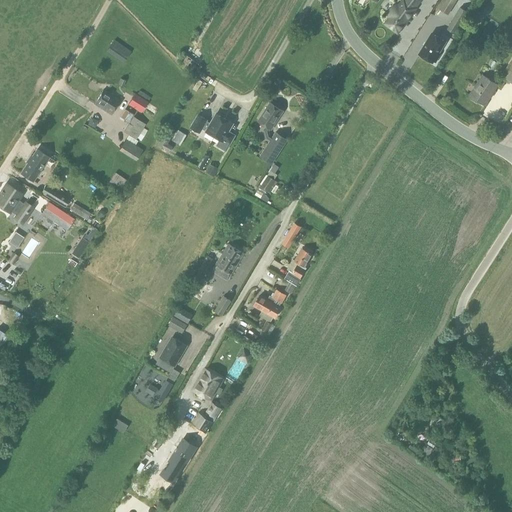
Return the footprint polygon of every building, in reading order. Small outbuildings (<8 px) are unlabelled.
[(386,13),(385,17),(382,22),(394,31),(417,0),(398,0),(397,1),(395,1),(393,3),(390,5),(388,7),(386,11),(386,13)] [(446,15),(455,0),(443,0),(438,9),(446,15)] [(466,12),(460,8),(448,29),(453,33),(466,12)] [(432,33),(419,54),(432,62),(433,61),(435,62),(440,54),(438,53),(445,41),(432,33)] [(123,62),(130,52),(114,41),(107,50),(123,62)] [(511,59),(500,77),(511,84),(511,59)] [(485,105),(498,85),(482,75),(469,95),(485,105)] [(124,87),(127,81),(121,78),(118,84),(124,87)] [(111,115),(120,100),(104,89),(94,104),(111,115)] [(141,112),(148,102),(135,95),(129,104),(141,112)] [(271,130),(283,111),(270,103),(258,121),(271,130)] [(125,109),(120,118),(128,123),(133,114),(125,109)] [(201,134),(209,121),(199,115),(191,129),(201,134)] [(136,139),(145,124),(135,117),(125,132),(136,139)] [(237,136),(229,132),(234,125),(226,120),(218,132),(216,131),(210,139),(227,150),(232,141),(233,142),(237,136)] [(251,140),(262,145),(268,131),(258,126),(251,140)] [(179,130),(173,137),(180,143),(186,136),(179,130)] [(272,165),(288,140),(276,132),(259,157),(272,165)] [(130,135),(120,150),(136,160),(143,150),(136,146),(139,141),(136,139),(130,135)] [(165,136),(158,146),(164,149),(168,144),(171,139),(165,136)] [(92,142),(85,150),(103,162),(113,150),(108,147),(105,150),(92,142)] [(32,181),(48,157),(37,149),(21,174),(32,181)] [(216,175),(221,167),(203,157),(199,165),(210,170),(209,172),(216,175)] [(121,189),(127,181),(115,173),(110,181),(121,189)] [(268,191),(275,180),(268,176),(261,187),(268,191)] [(0,205),(10,212),(22,195),(6,184),(0,193),(0,205)] [(65,207),(69,200),(47,187),(43,194),(65,207)] [(50,202),(42,214),(49,218),(53,221),(66,230),(74,218),(50,202)] [(24,220),(32,207),(25,203),(17,216),(24,220)] [(87,220),(91,214),(74,204),(70,210),(87,220)] [(292,228),(282,243),(289,247),(298,231),(301,226),(295,222),(292,228)] [(79,257),(89,242),(82,237),(72,252),(79,257)] [(231,274),(244,253),(229,244),(216,265),(231,274)] [(284,278),(291,282),(295,285),(305,270),(306,271),(308,268),(304,266),(312,254),(303,249),(296,261),(299,263),(293,273),(289,271),(284,278)] [(203,276),(214,259),(208,256),(198,273),(203,276)] [(26,276),(24,281),(31,284),(33,279),(26,276)] [(196,280),(190,290),(197,295),(201,288),(203,290),(206,286),(196,280)] [(297,286),(295,285),(291,282),(286,290),(292,294),(297,286)] [(283,303),(287,296),(278,290),(273,297),(281,302),(283,303)] [(259,295),(254,305),(275,317),(281,307),(279,306),(281,302),(273,297),(270,295),(267,300),(259,295)] [(179,308),(175,315),(188,322),(192,315),(179,308)] [(173,317),(169,324),(182,332),(186,324),(173,317)] [(268,333),(272,324),(267,321),(262,330),(268,333)] [(2,332),(0,335),(0,344),(2,345),(8,335),(2,332)] [(256,347),(260,342),(252,336),(249,342),(256,347)] [(172,337),(161,358),(174,366),(186,345),(172,337)] [(248,364),(254,355),(244,349),(239,358),(248,364)] [(221,396),(224,389),(218,386),(222,379),(205,369),(194,390),(209,398),(211,395),(213,396),(214,393),(221,396)] [(165,380),(155,397),(162,402),(173,384),(165,380)] [(199,414),(193,423),(205,430),(212,420),(214,421),(221,409),(219,408),(220,405),(217,403),(214,405),(212,404),(204,416),(199,414)] [(161,438),(155,447),(159,449),(164,440),(161,438)] [(184,438),(163,472),(177,481),(198,447),(184,438)]
